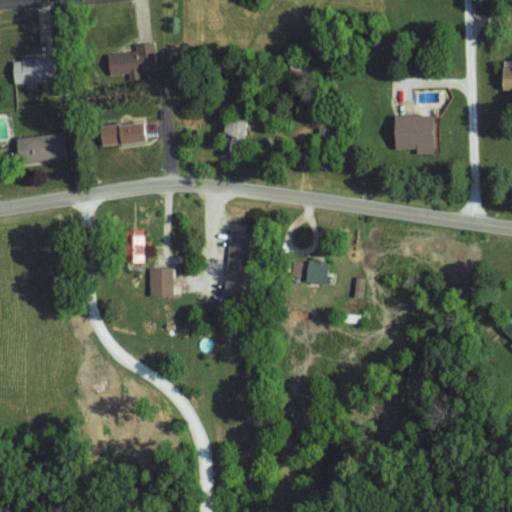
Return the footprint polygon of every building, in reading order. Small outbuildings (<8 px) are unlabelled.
[(108,53),(111,74),(129,72),(130,80),(141,78),(140,72),(153,70),(152,52),(151,42),(135,44),(136,50),(108,53)] [(14,59),(14,82),(57,81),(56,57),(14,59)] [(397,149),(418,148),(418,153),(436,153),(435,114),(396,115),(397,149)] [(226,137),(247,138),(248,119),(227,118),(226,137)] [(148,140),(145,120),(101,126),(103,145),(148,140)] [(68,156),(65,131),(17,138),(20,163),(68,156)] [(126,261),(146,261),(146,229),(127,229),(126,261)] [(251,231),(229,230),(226,300),(249,301),(251,231)] [(330,261),(310,259),(309,262),(293,260),(292,275),(304,276),(304,281),(328,283),(330,261)] [(150,267),(151,296),(174,295),(173,266),(150,267)] [(511,345),(511,317),(502,327),(511,337),(511,344),(511,345)]
